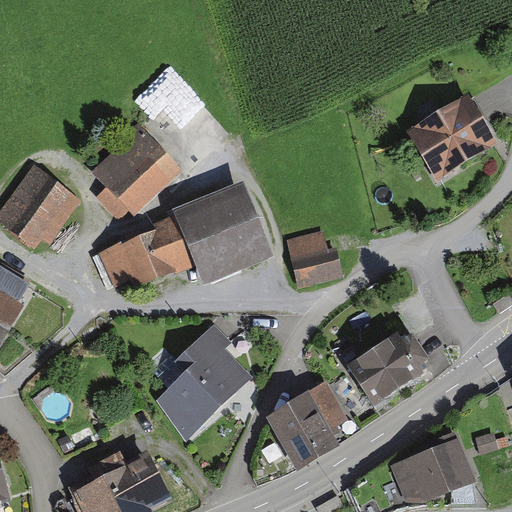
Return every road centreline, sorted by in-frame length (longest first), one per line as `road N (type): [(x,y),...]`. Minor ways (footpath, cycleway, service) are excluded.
road 1 (tertiary): [(263,505),(490,364)]
road 2 (residential): [(419,249),(490,364)]
